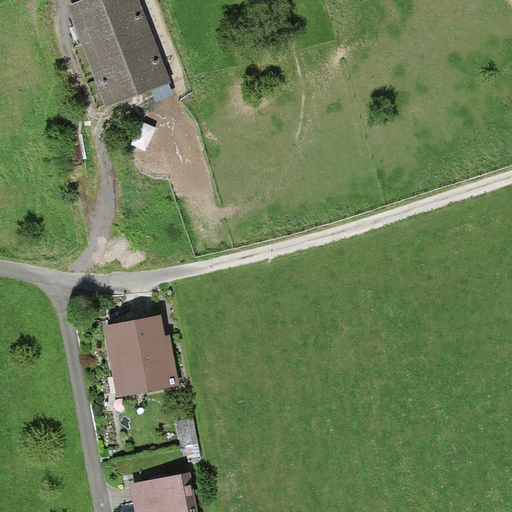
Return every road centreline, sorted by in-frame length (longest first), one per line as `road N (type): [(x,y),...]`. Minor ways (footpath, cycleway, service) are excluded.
road 1 (track): [(511,177),(311,241),(154,279)]
road 2 (residential): [(63,276),(103,511)]
